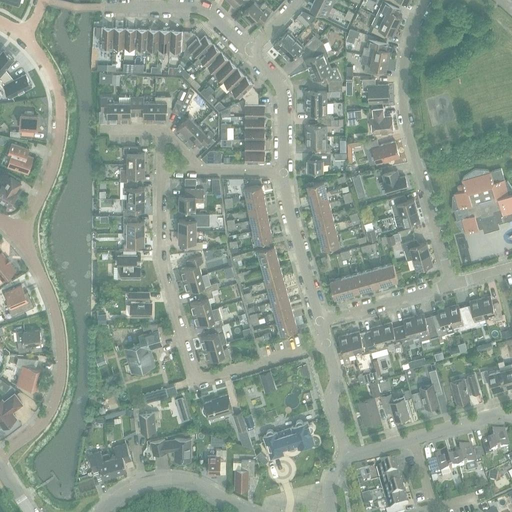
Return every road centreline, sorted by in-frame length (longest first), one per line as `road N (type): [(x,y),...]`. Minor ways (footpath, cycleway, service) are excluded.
road 1 (residential): [(160,172),(161,260),(192,373),(208,379),(326,343)]
road 2 (residential): [(451,284),(402,96),(405,57),(425,0)]
road 3 (residential): [(0,456),(42,422),(60,381),(52,302),(21,236)]
road 4 (residential): [(21,236),(49,177),(60,117),(55,81),(24,35)]
road 5 (residential): [(249,511),(179,479),(131,488),(101,511)]
road 6 (residential): [(250,52),(191,6),(104,7)]
road 7 (residential): [(320,321),(282,173)]
road 8 (residential): [(320,321),(451,284)]
road 9 (residential): [(282,173),(282,93),(250,52)]
